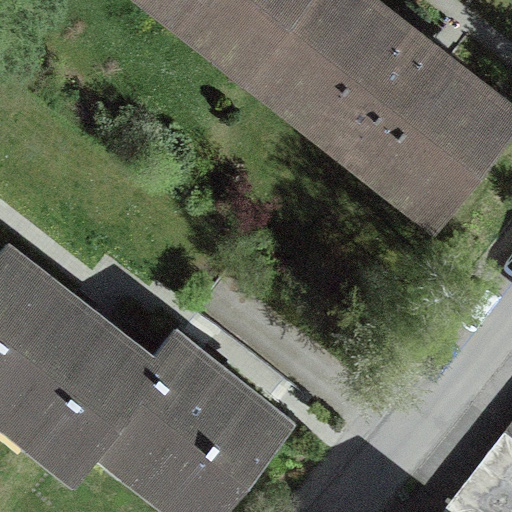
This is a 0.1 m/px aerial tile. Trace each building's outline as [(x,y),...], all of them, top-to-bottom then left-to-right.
[(161,0),(247,66),(297,0),(161,0)] [(376,0),(297,0),(247,66),(441,214),(511,122),(511,104),(416,30),(376,0)] [(0,405),(74,463),(96,434),(94,432),(152,357),(78,301),(5,244),(0,250),(0,405)] [(94,432),(96,434),(197,511),(208,511),(283,416),(228,373),(173,330),(152,357),(94,432)] [(466,511),(511,511),(511,436),(458,505),(466,511)]
